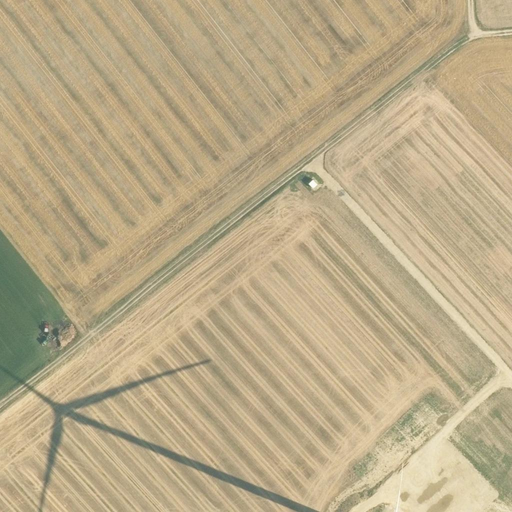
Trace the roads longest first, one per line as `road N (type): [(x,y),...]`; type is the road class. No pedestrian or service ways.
road 1 (track): [(0,406),(470,33)]
road 2 (track): [(511,379),(309,160)]
